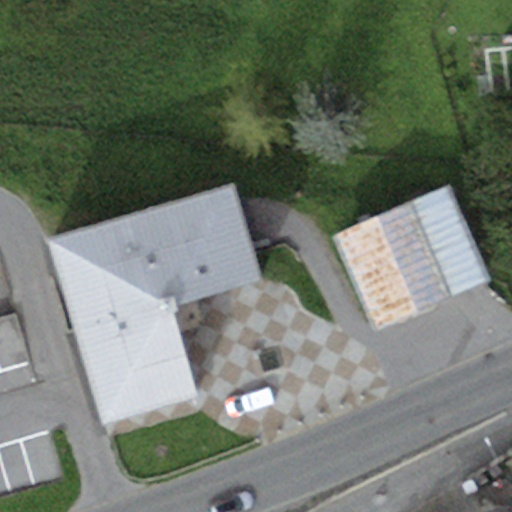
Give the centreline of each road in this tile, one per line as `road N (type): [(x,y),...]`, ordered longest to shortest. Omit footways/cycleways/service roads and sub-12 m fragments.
road 1 (primary): [(511,374),(168,511)]
road 2 (residential): [(361,511),(511,423)]
